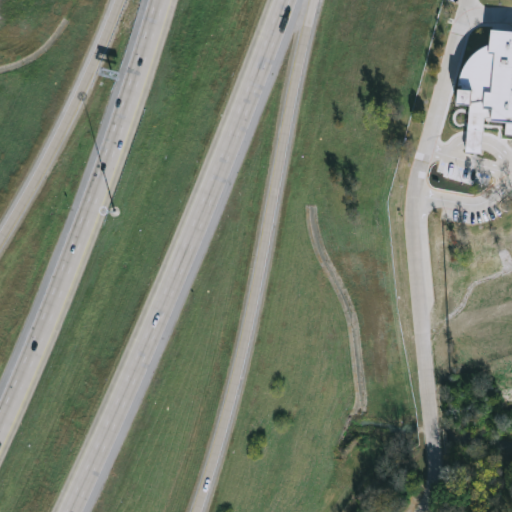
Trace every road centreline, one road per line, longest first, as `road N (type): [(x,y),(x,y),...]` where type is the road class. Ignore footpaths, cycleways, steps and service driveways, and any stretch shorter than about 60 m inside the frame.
road 1 (motorway): [(70,511),(283,0)]
road 2 (motorway): [(197,511),(250,317),(313,0)]
road 3 (motorway): [(158,0),(103,171),(0,422)]
road 4 (motorway): [(118,0),(69,115),(0,236)]
